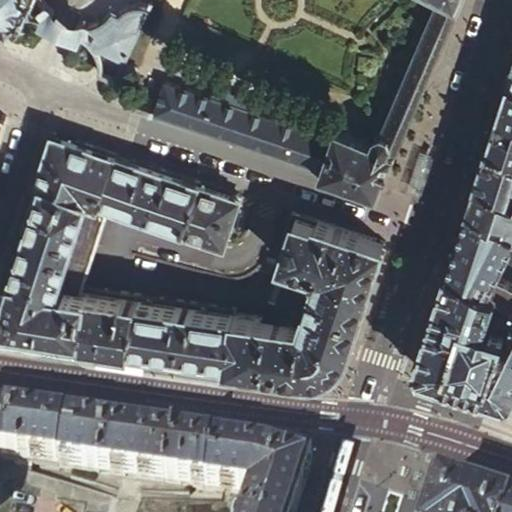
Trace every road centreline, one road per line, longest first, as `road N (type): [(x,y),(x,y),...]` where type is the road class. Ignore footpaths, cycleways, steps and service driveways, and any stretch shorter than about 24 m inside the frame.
road 1 (residential): [(0,227),(42,88),(424,222)]
road 2 (tertiary): [(498,0),(424,222)]
road 3 (tertiary): [(424,222),(371,381)]
road 4 (residential): [(371,381),(511,429)]
road 5 (tertiary): [(371,381),(331,511)]
